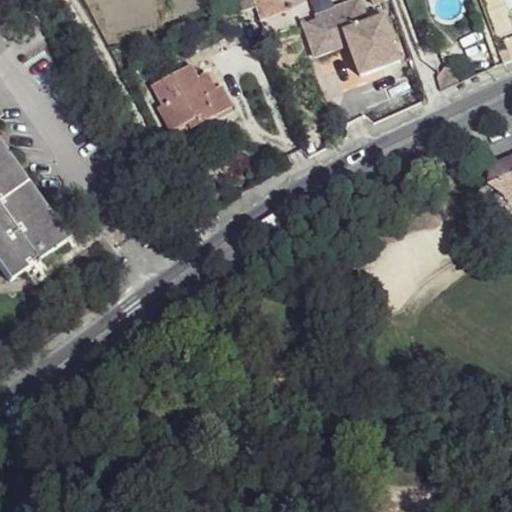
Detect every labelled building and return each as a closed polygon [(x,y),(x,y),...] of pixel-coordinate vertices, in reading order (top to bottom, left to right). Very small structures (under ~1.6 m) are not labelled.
[(252,0),(253,2),(259,18),(282,10),(279,0),(252,0)] [(304,29),(311,48),(343,36),(346,45),(359,77),(399,63),(383,19),(365,25),(356,2),(314,19),(314,23),(304,29)] [(311,48),(314,58),(346,45),(343,36),(311,48)] [(161,102),(174,126),(189,117),(201,110),(204,118),(231,104),(221,85),(205,92),(189,64),(152,83),(161,102)] [(154,106),(166,129),(174,126),(161,102),(154,106)] [(189,117),(193,124),(204,118),(201,110),(189,117)] [(0,271),(8,282),(66,242),(0,148),(0,271)] [(511,159),(487,168),(484,189),(506,204),(511,215),(511,159)]
